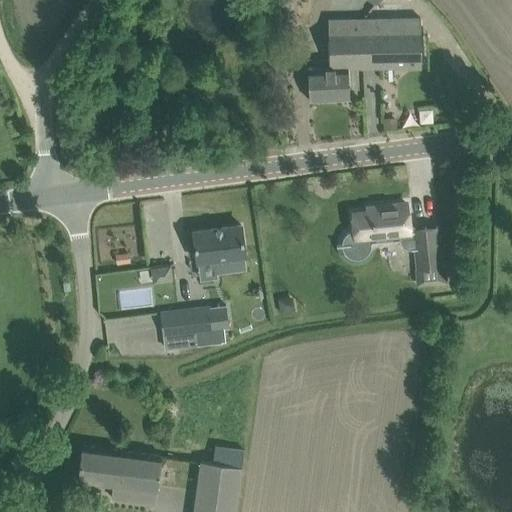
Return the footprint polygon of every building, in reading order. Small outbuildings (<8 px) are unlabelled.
[(421,64),(421,18),(363,19),(361,66),(421,64)] [(348,66),(361,66),(363,19),(328,20),(329,60),(320,60),(320,67),(308,68),(309,100),(349,98),(348,66)] [(396,117),(384,118),(385,129),(397,129),(396,117)] [(343,244),(337,244),(337,246),(343,245),(343,248),(345,251),(347,254),(350,256),(353,257),(357,258),(360,257),(363,256),(366,254),(368,252),(370,249),(371,245),(371,242),(385,241),(400,239),(401,244),(404,247),(407,249),(411,249),(416,249),(414,229),(409,229),(407,203),(380,206),(380,210),(353,213),(355,230),(352,230),(349,231),(347,233),(345,235),(343,238),(342,241),(343,244)] [(241,225),(193,231),(197,260),(214,257),(216,270),(232,267),(232,263),(244,261),(243,253),(245,253),(241,225)] [(442,266),(438,226),(414,229),(416,249),(418,269),(442,266)] [(129,254),(116,256),(117,264),(130,262),(129,254)] [(278,299),(280,314),(295,311),(292,297),(278,299)] [(210,306),(161,312),(165,348),(200,344),(226,341),(224,329),(229,328),(226,307),(210,309),(210,306)] [(84,445),(79,480),(113,485),(111,497),(130,499),(131,487),(157,491),(162,455),(106,448),(84,445)] [(234,511),(241,466),(201,460),(194,511),(234,511)]
